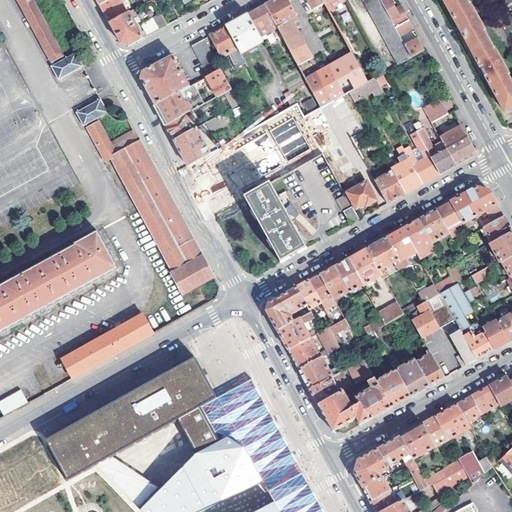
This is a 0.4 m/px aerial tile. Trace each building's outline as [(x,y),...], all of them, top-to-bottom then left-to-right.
[(22,0),(55,61),(67,55),(38,0),(22,0)] [(119,0),(109,0),(100,5),(102,9),(110,23),(127,14),(119,0)] [(296,17),(287,0),(274,0),(266,4),(278,27),(293,19),(296,17)] [(308,0),(314,10),(325,4),(324,3),(322,0),(308,0)] [(364,0),(399,65),(411,58),(406,47),(398,34),(396,29),(380,0),(364,0)] [(380,0),(396,29),(410,21),(402,7),(396,10),(390,0),(380,0)] [(511,85),(506,76),(508,74),(494,49),(493,50),(483,32),(484,31),(470,6),(468,7),(464,0),(442,0),(458,28),(483,72),(504,111),(510,108),(511,110),(511,85)] [(261,37),(278,27),(266,4),(252,12),(248,14),(261,37)] [(124,45),(128,47),(142,39),(131,20),(138,17),(134,10),(127,14),(110,23),(112,27),(121,44),(124,45)] [(152,18),(159,30),(166,26),(159,14),(152,18)] [(242,54),(263,42),(261,37),(248,14),(241,18),(226,26),(238,49),(242,54)] [(146,22),(152,33),(159,30),(152,18),(146,22)] [(278,27),(299,67),(313,58),(293,19),(278,27)] [(396,29),(398,34),(402,32),(404,34),(414,29),(410,21),(396,29)] [(140,25),(145,37),(152,33),(146,22),(140,25)] [(210,35),(222,58),(238,49),(226,26),(210,35)] [(203,39),(191,45),(209,77),(221,70),(203,39)] [(406,47),(411,58),(425,51),(419,40),(406,47)] [(352,54),(340,60),(350,78),(356,90),(368,83),(352,54)] [(55,68),(61,79),(83,67),(77,55),(55,68)] [(152,101),(155,106),(178,93),(190,87),(173,55),(143,71),(140,79),(148,92),(152,101)] [(329,67),(338,85),(350,78),(340,60),(329,67)] [(338,85),(329,67),(318,74),(333,103),(345,97),(338,85)] [(204,105),(232,90),(221,70),(209,77),(193,86),(204,105)] [(318,74),(306,80),(321,110),(333,103),(318,74)] [(356,90),(350,78),(338,85),(345,97),(350,93),(356,90)] [(384,93),(376,79),(368,83),(374,94),(376,98),(384,93)] [(374,94),(368,83),(356,90),(350,93),(356,103),(374,94)] [(191,112),(204,105),(193,86),(190,87),(178,93),(184,104),(186,102),(191,112)] [(164,122),(166,126),(185,116),(188,114),(186,111),(188,110),(184,104),(178,93),(155,106),(158,111),(164,122)] [(307,112),(317,106),(311,97),(302,103),(307,112)] [(79,112),(86,124),(108,112),(102,102),(101,100),(79,112)] [(444,107),(441,102),(425,111),(428,116),(444,107)] [(433,124),(448,115),(444,107),(428,116),(433,124)] [(169,131),(174,141),(193,131),(185,116),(166,126),(169,131)] [(210,155),(188,167),(200,188),(215,214),(242,199),(238,191),(311,150),(293,119),(223,158),(218,150),(210,155)] [(102,149),(105,147),(114,142),(102,121),(90,128),(102,149)] [(426,128),(435,143),(441,139),(433,124),(426,128)] [(447,149),(456,165),(466,159),(477,153),(468,137),(466,137),(462,128),(441,139),(447,149)] [(183,157),(188,167),(210,155),(196,129),(193,131),(174,141),(183,157)] [(417,132),(440,174),(452,167),(456,165),(447,149),(435,154),(422,130),(417,132)] [(120,139),(114,142),(105,147),(173,272),(187,264),(203,255),(135,131),(120,139)] [(405,150),(422,183),(431,179),(440,174),(417,132),(410,136),(420,153),(421,152),(425,159),(418,163),(409,148),(405,150)] [(394,172),(405,193),(413,188),(422,183),(405,150),(403,148),(398,151),(401,158),(399,160),(402,165),(392,170),(394,172)] [(375,181),(387,203),(390,202),(405,193),(394,172),(375,181)] [(363,201),(366,207),(377,201),(367,183),(347,193),(355,206),(363,201)] [(306,249),(292,223),(284,210),(277,197),(270,184),(246,197),(282,262),(306,249)] [(489,190),(478,187),(468,193),(451,202),(462,221),(463,224),(486,211),(497,204),(489,190)] [(287,192),(277,197),(284,210),(292,223),(294,221),(299,214),(292,203),(287,192)] [(345,195),(336,199),(340,209),(349,206),(345,195)] [(450,234),(452,239),(457,236),(456,233),(453,232),(450,228),(462,221),(451,202),(449,203),(436,210),(450,234)] [(497,204),(486,211),(492,223),(503,217),(497,204)] [(344,213),(350,224),(358,220),(353,208),(344,213)] [(419,220),(432,243),(450,234),(436,210),(422,218),(419,220)] [(492,223),(484,227),(493,242),(511,232),(506,222),(503,217),(492,223)] [(417,253),(433,244),(432,243),(419,220),(417,221),(404,229),(417,253)] [(0,322),(115,260),(94,223),(71,236),(72,238),(0,276),(0,322)] [(387,238),(401,262),(417,253),(404,229),(401,230),(387,238)] [(493,242),(490,244),(500,263),(502,261),(511,256),(511,232),(493,242)] [(382,275),(384,279),(389,276),(385,268),(395,262),(399,271),(404,268),(401,262),(387,238),(377,243),(367,249),(382,275)] [(473,245),(468,248),(471,253),(476,250),(473,245)] [(349,259),(364,286),(382,275),(367,249),(365,250),(349,259)] [(214,275),(203,255),(187,264),(173,272),(183,291),(214,275)] [(511,256),(502,261),(510,277),(511,276),(511,256)] [(349,291),(351,293),(364,286),(349,259),(339,265),(336,267),(349,291)] [(452,265),(447,268),(452,279),(456,285),(458,284),(462,282),(452,265)] [(331,295),(334,300),(349,291),(336,267),(324,273),(320,275),(331,295)] [(472,276),(477,284),(492,275),(487,268),(472,276)] [(309,281),(321,303),(323,301),(322,300),(331,295),(320,275),(312,280),(309,281)] [(452,279),(436,288),(440,294),(456,285),(452,279)] [(308,306),(310,310),(322,304),(321,303),(309,281),(300,287),(297,288),(308,306)] [(463,293),(458,284),(456,285),(440,294),(445,303),(455,320),(461,331),(461,332),(471,326),(466,317),(464,314),(472,309),(469,304),(463,293)] [(268,308),(267,312),(278,331),(294,322),(291,318),(292,315),(308,306),(297,288),(283,296),(269,304),(268,308)] [(436,288),(421,297),(424,303),(429,300),(440,294),(436,288)] [(470,290),(463,293),(469,304),(476,300),(470,290)] [(423,337),(455,320),(445,303),(434,309),(429,300),(424,303),(420,305),(425,314),(414,320),(423,337)] [(380,315),(386,325),(405,314),(399,304),(380,315)] [(472,309),(464,314),(466,317),(474,313),(472,309)] [(294,322),(278,331),(283,341),(289,351),(310,338),(302,323),(304,322),(305,323),(314,318),(311,313),(294,322)] [(511,313),(498,322),(509,341),(511,339),(511,313)] [(61,360),(72,381),(126,350),(153,335),(142,316),(61,360)] [(349,326),(344,318),(328,328),(332,335),(349,326)] [(498,322),(497,320),(483,328),(494,349),(503,344),(509,341),(498,322)] [(483,328),(479,322),(471,326),(461,332),(477,359),(487,353),(490,352),(494,349),(483,328)] [(365,327),(369,334),(373,332),(369,325),(365,327)] [(310,338),(289,351),(291,355),(299,371),(326,355),(339,348),(332,335),(328,328),(319,333),(326,350),(319,355),(310,338)] [(477,359),(461,332),(461,331),(451,336),(461,354),(456,356),(462,367),(477,359)] [(427,353),(429,356),(417,363),(429,385),(442,379),(444,377),(431,351),(427,353)] [(326,355),(299,371),(302,375),(310,390),(332,378),(335,377),(340,374),(337,368),(330,372),(326,364),(330,362),(326,355)] [(200,407),(217,398),(195,357),(81,421),(82,423),(47,443),(68,481),(96,465),(141,511),(200,511),(250,490),(263,483),(244,447),(228,437),(220,442),(200,407)] [(349,368),(357,383),(367,378),(373,374),(365,360),(349,368)] [(397,371),(410,396),(419,391),(429,385),(417,363),(415,361),(402,368),(398,361),(393,364),(397,371)] [(377,382),(390,407),(401,401),(410,396),(397,371),(377,382)] [(335,377),(337,381),(346,376),(344,372),(340,374),(335,377)] [(502,407),(511,401),(511,384),(511,382),(508,377),(505,379),(491,387),(500,405),(502,407)] [(332,378),(310,390),(317,402),(319,406),(343,392),(341,389),(339,391),(332,378)] [(356,397),(368,419),(380,413),(390,407),(377,382),(374,378),(369,381),(373,388),(356,397)] [(228,437),(244,447),(263,483),(298,464),(297,462),(284,469),(278,453),(289,448),(252,379),(217,398),(200,407),(220,442),(228,437)] [(468,423),(500,405),(491,387),(475,396),(458,405),(468,423)] [(0,403),(7,416),(30,403),(23,390),(0,403)] [(355,419),(358,425),(368,419),(356,397),(353,399),(354,402),(350,405),(343,392),(319,406),(324,417),(331,430),(334,430),(355,419)] [(468,423),(458,405),(454,407),(436,417),(449,440),(470,428),(468,423)] [(449,440),(436,417),(432,420),(424,424),(436,447),(449,440)] [(436,447),(424,424),(420,426),(402,437),(415,459),(436,447)] [(391,471),(393,474),(408,465),(422,489),(429,484),(427,480),(415,459),(402,437),(384,447),(378,450),(388,467),(403,458),(405,463),(391,471)] [(297,462),(289,448),(278,453),(284,469),(297,462)] [(511,448),(500,460),(511,482),(511,448)] [(378,450),(359,461),(357,467),(355,473),(362,485),(363,488),(382,478),(380,474),(389,469),(388,467),(378,450)] [(492,466),(487,457),(479,462),(473,451),(468,454),(467,451),(464,453),(466,455),(460,458),(460,460),(469,475),(474,483),(492,466)] [(447,467),(427,480),(429,484),(433,482),(436,487),(438,491),(440,495),(442,497),(454,490),(451,485),(469,475),(460,460),(451,465),(449,462),(446,464),(447,467)] [(298,464),(263,483),(269,494),(274,503),(308,484),(303,473),(298,464)] [(382,478),(363,488),(369,498),(371,501),(390,490),(384,477),(382,478)] [(410,495),(413,501),(436,487),(433,482),(429,484),(422,489),(410,495)] [(310,486),(308,484),(274,503),(278,511),(323,511),(318,500),(307,506),(297,493),(310,486)] [(318,500),(310,486),(297,493),(307,506),(318,500)] [(376,511),(380,511),(398,502),(390,490),(371,501),(376,511)] [(438,491),(416,506),(419,511),(440,495),(438,491)] [(419,511),(428,511),(444,500),(442,497),(440,495),(419,511)] [(409,511),(403,500),(398,502),(380,511),(409,511)] [(278,511),(274,503),(255,511),(278,511)] [(435,511),(442,511),(448,507),(445,503),(435,511)]
